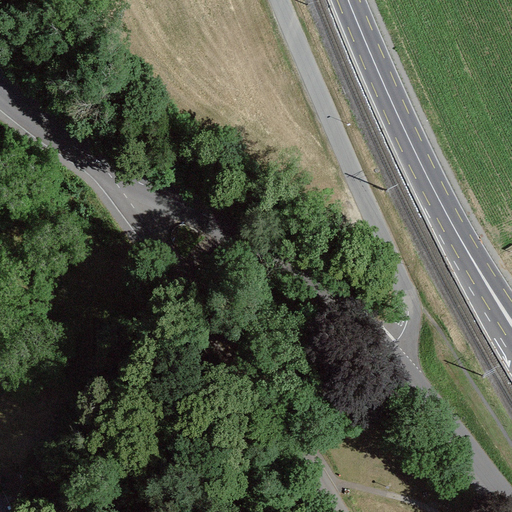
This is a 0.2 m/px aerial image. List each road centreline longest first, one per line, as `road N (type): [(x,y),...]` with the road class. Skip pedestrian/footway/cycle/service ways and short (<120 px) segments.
road 1 (unclassified): [(279,0),(404,283),(404,331),(387,350)]
road 2 (primary): [(349,0),(442,206),(511,323)]
road 3 (unclassified): [(339,511),(191,286)]
road 4 (unclassified): [(387,350),(511,510)]
road 5 (residential): [(265,247),(288,258),(387,350)]
road 6 (residential): [(119,192),(167,198),(265,247)]
road 7 (residential): [(0,93),(119,192)]
